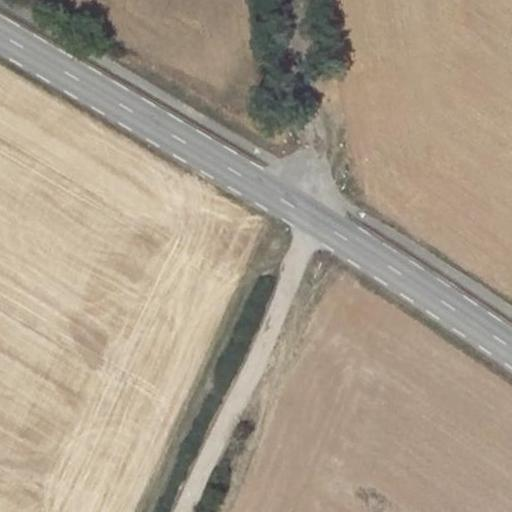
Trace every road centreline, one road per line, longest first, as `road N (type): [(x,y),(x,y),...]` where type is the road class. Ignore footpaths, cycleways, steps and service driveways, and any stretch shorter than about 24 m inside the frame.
road 1 (secondary): [(311,211),(0,34)]
road 2 (track): [(176,511),(311,211)]
road 3 (secondary): [(511,346),(311,211)]
road 4 (unclassified): [(311,211),(289,0)]
